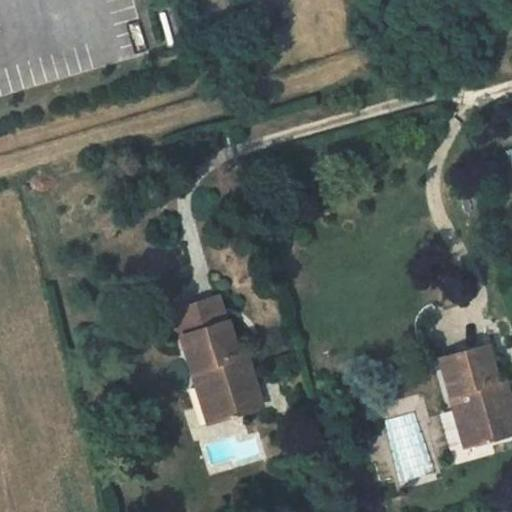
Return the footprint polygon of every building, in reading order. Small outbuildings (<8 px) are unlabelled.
[(173,313),(180,336),(227,321),(219,298),(173,313)] [(180,336),(196,386),(202,384),(214,421),(260,406),(248,367),(242,368),(227,321),(180,336)] [(497,382),(486,345),(439,359),(454,409),(461,408),(471,444),(511,433),(511,408),(507,392),(500,393),(497,382)] [(500,393),(507,392),(504,380),(497,382),(500,393)] [(196,386),(208,422),(214,421),(202,384),(196,386)] [(464,447),(471,444),(461,408),(454,409),(464,447)]
